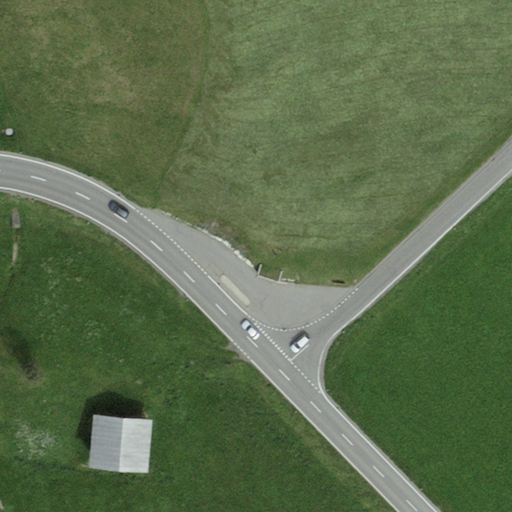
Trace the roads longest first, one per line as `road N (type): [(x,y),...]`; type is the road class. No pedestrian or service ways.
road 1 (secondary): [(283,360),(135,229),(74,190),(0,173)]
road 2 (tertiary): [(283,360),(442,228),(511,156)]
road 3 (secondary): [(426,511),(283,360)]
